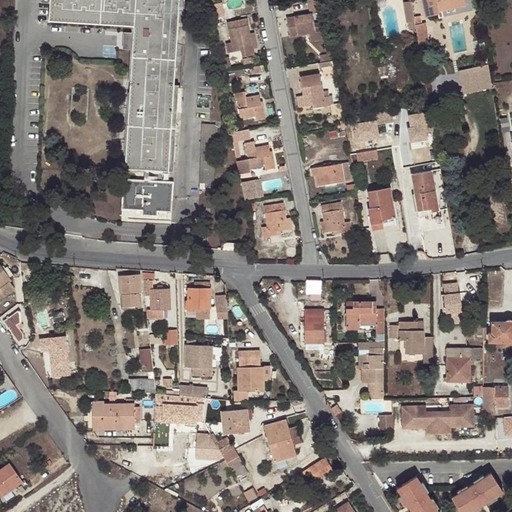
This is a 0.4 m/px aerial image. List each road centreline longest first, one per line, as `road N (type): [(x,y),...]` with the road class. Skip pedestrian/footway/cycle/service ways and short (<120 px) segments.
road 1 (residential): [(261,0),(314,270)]
road 2 (unclassified): [(0,239),(43,253),(229,268)]
road 3 (unclassified): [(229,268),(343,450)]
road 4 (unclassified): [(314,270),(374,272),(511,252)]
road 5 (unclassified): [(0,345),(98,493)]
road 6 (residential): [(343,450),(511,446)]
road 7 (residential): [(355,469),(511,465)]
road 8 (unknown): [(438,387),(435,263)]
